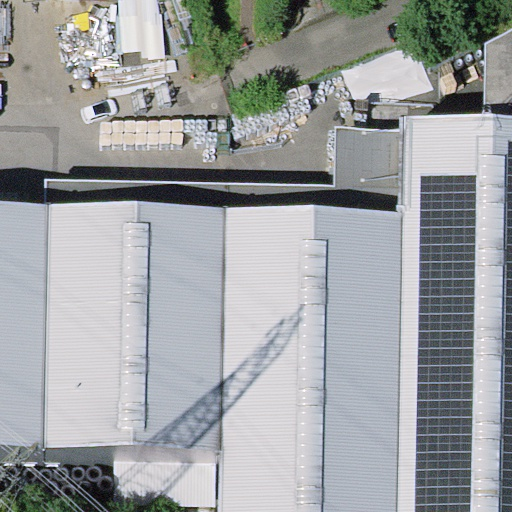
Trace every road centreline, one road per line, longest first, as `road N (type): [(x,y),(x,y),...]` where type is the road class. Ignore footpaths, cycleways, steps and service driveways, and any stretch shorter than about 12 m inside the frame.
road 1 (unknown): [(254,88),(0,144)]
road 2 (unclassified): [(425,0),(254,88)]
